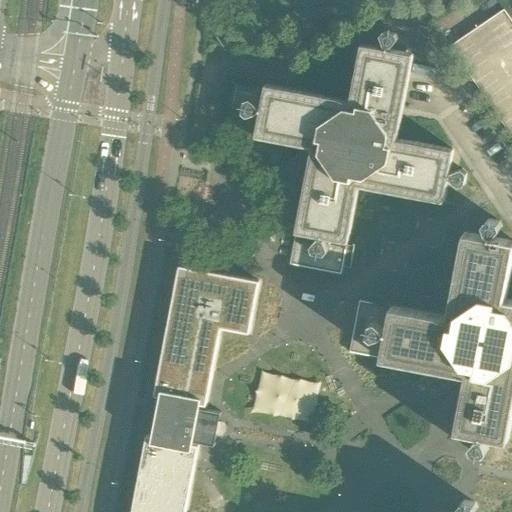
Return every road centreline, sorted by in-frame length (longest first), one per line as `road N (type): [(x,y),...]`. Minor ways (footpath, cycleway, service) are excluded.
road 1 (secondary): [(47,511),(125,41)]
road 2 (secondary): [(75,65),(0,488)]
